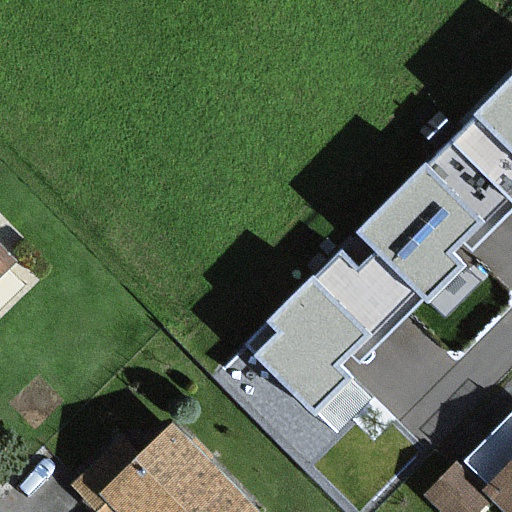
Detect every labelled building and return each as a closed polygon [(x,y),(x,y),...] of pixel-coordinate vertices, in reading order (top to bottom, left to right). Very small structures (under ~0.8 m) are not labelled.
[(511,89),(456,143),(510,199),(511,196),(511,89)] [(460,246),(510,199),(456,143),(372,224),(390,242),(430,283),(438,292),(472,259),(460,246)] [(0,271),(18,254),(0,236),(0,271)] [(350,359),(430,283),(390,242),(367,264),(355,251),(283,320),(290,327),(271,345),(326,402),(360,370),(350,359)] [(138,511),(256,511),(263,506),(181,424),(148,457),(128,438),(84,482),(113,511),(120,511),(129,503),(138,511)] [(474,511),(492,494),(463,465),(437,492),(457,511),(474,511)] [(511,474),(502,485),(511,495),(511,474)]
